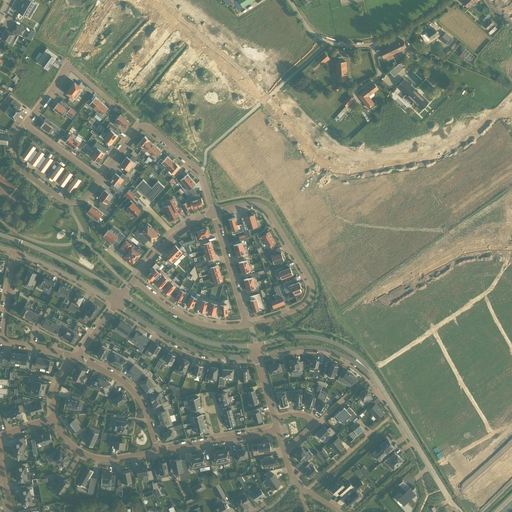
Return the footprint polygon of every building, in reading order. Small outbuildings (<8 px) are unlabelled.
[(27,17),(35,3),(30,0),(26,0),(19,12),(27,17)] [(233,1),(238,10),(254,0),(235,0),(233,1)] [(448,17),(444,22),(451,30),(455,26),(456,27),(460,24),(458,21),(462,17),(465,20),(469,17),(461,10),(459,12),(457,10),(452,16),(449,18),(448,17)] [(494,24),(490,20),(483,26),(487,30),(494,24)] [(3,35),(3,36),(1,39),(9,44),(12,39),(15,41),(19,34),(22,36),(25,30),(16,25),(13,31),(14,31),(12,33),(6,30),(4,33),(3,35)] [(431,40),(436,36),(438,35),(434,29),(427,34),(431,40)] [(483,29),(478,34),(482,38),(487,33),(483,29)] [(445,33),(440,39),(445,44),(451,38),(445,33)] [(292,43),(287,47),(291,53),(293,51),(296,55),(306,47),(301,41),(294,46),(292,43)] [(403,41),(388,48),(393,58),(408,51),(403,41)] [(33,45),(31,49),(34,50),(36,47),(37,48),(39,45),(34,42),(32,45),(33,45)] [(393,58),(388,48),(380,52),(383,58),(387,57),(388,60),(393,58)] [(58,57),(58,56),(46,49),(42,56),(46,50),(48,51),(39,66),(43,68),(44,67),(47,69),(47,70),(50,72),(53,65),(52,65),(57,56),(58,57)] [(329,58),(325,53),(316,61),(321,66),(329,58)] [(428,63),(436,66),(438,59),(431,56),(428,63)] [(346,62),(335,62),(336,74),(338,74),(339,81),(346,80),(345,72),(347,72),(346,62)] [(360,65),(355,65),(356,74),(361,73),(361,71),(371,70),(371,62),(359,63),(360,65)] [(31,82),(27,88),(29,89),(27,92),(31,94),(33,92),(36,95),(41,89),(38,87),(43,81),(29,71),(27,74),(35,80),(33,83),(31,82)] [(428,103),(404,80),(398,86),(422,110),(428,103)] [(70,87),(79,94),(85,86),(80,82),(78,85),(74,82),(72,84),(72,83),(69,86),(70,87)] [(20,83),(13,93),(25,102),(27,99),(25,98),(26,95),(21,92),(25,87),(20,83)] [(368,108),(370,107),(372,110),(376,106),(368,96),(378,89),(374,83),(358,95),(368,108)] [(73,103),(79,94),(70,87),(65,93),(69,96),(67,99),(73,103)] [(342,103),(346,106),(334,119),(336,121),(338,119),(339,120),(343,116),(342,115),(348,108),(353,102),(352,101),(353,99),(349,95),(342,103)] [(89,100),(85,104),(92,110),(94,108),(100,101),(95,97),(91,102),(89,100)] [(399,98),(394,102),(400,108),(405,104),(399,98)] [(20,106),(13,100),(9,105),(13,108),(8,114),(15,120),(22,111),(18,109),(20,106)] [(100,101),(94,108),(98,111),(104,104),(100,101)] [(67,109),(59,103),(57,106),(56,105),(52,110),(53,110),(54,109),(58,112),(57,113),(62,116),(61,117),(63,115),(64,113),(68,116),(70,112),(75,116),(77,113),(69,106),(67,109)] [(108,108),(104,104),(98,111),(95,114),(102,120),(106,115),(104,113),(108,108)] [(383,117),(395,108),(391,104),(380,113),(383,117)] [(120,124),(125,128),(129,122),(127,120),(127,119),(124,116),(123,117),(120,115),(116,120),(113,123),(118,127),(120,124)] [(0,119),(0,126),(12,130),(14,124),(0,119)] [(61,129),(50,121),(48,124),(45,121),(43,124),(40,127),(49,133),(52,129),(58,133),(61,129)] [(243,124),(241,126),(248,134),(250,131),(243,124)] [(108,129),(106,133),(115,140),(114,140),(115,141),(117,138),(117,137),(118,136),(114,132),(115,130),(111,127),(108,129)] [(0,143),(4,144),(5,141),(8,142),(8,137),(8,135),(5,135),(6,131),(0,129),(0,143)] [(234,129),(231,132),(237,144),(243,138),(242,138),(241,137),(240,138),(236,134),(237,133),(234,130),(234,129)] [(68,138),(65,142),(70,146),(77,136),(69,131),(66,136),(68,138)] [(114,140),(115,140),(106,133),(102,137),(111,144),(114,140)] [(77,136),(70,146),(74,149),(76,146),(80,149),(85,141),(83,139),(81,142),(75,138),(77,137),(77,136)] [(137,146),(141,150),(149,141),(145,136),(137,146)] [(41,147),(33,141),(31,143),(38,148),(39,149),(41,147)] [(145,153),(147,151),(153,144),(149,141),(141,150),(145,153)] [(22,156),(27,160),(36,148),(31,144),(22,156)] [(147,151),(151,154),(157,147),(153,144),(147,151)] [(92,151),(101,158),(105,154),(105,153),(95,147),(92,151)] [(157,147),(151,154),(149,156),(156,162),(160,158),(157,156),(161,151),(157,147)] [(30,163),(35,166),(44,154),(39,150),(30,163)] [(98,162),(101,158),(92,151),(89,156),(98,163),(99,162),(98,162)] [(161,163),(166,167),(172,160),(167,156),(163,161),(161,163)] [(44,172),(53,160),(48,157),(39,169),(44,172)] [(126,157),(124,161),(132,166),(135,162),(126,157)] [(175,163),(172,160),(166,167),(169,170),(175,163)] [(125,170),(127,172),(130,173),(134,168),(132,166),(124,161),(121,165),(126,168),(125,170)] [(169,170),(174,174),(176,172),(180,167),(175,163),(169,170)] [(64,168),(59,165),(50,177),(55,181),(64,168)] [(423,173),(424,179),(427,178),(427,179),(436,177),(433,167),(432,167),(432,166),(429,167),(429,168),(428,168),(428,170),(425,170),(426,172),(423,173)] [(0,180),(23,197),(27,191),(0,170),(0,180)] [(412,175),(411,176),(412,180),(413,180),(414,184),(421,182),(422,184),(425,184),(424,177),(421,177),(419,170),(411,172),(412,175)] [(59,183),(63,187),(72,174),(67,171),(59,183)] [(116,173),(113,177),(121,183),(124,179),(116,173)] [(181,173),(175,179),(182,187),(192,179),(188,174),(184,176),(181,173)] [(401,173),(396,174),(397,179),(398,178),(400,186),(407,185),(408,188),(412,187),(410,178),(406,179),(405,173),(402,174),(401,173)] [(72,193),(81,181),(76,177),(67,189),(72,193)] [(121,183),(113,177),(110,181),(115,185),(114,187),(119,190),(123,185),(121,183)] [(189,190),(196,184),(192,179),(184,185),(189,190)] [(242,179),(234,180),(236,192),(244,190),(242,179)] [(227,180),(218,183),(221,193),(222,195),(224,194),(230,192),(227,180)] [(143,183),(142,182),(137,187),(149,198),(150,197),(152,198),(161,189),(156,185),(151,189),(144,182),(143,183)] [(102,193),(110,199),(113,195),(106,189),(105,190),(102,193)] [(132,192),(129,189),(126,194),(132,200),(135,197),(134,196),(135,195),(134,194),(132,192)] [(110,199),(102,193),(99,198),(103,201),(100,206),(106,210),(109,207),(106,205),(110,199)] [(178,209),(179,209),(173,198),(167,201),(169,205),(164,207),(170,220),(178,216),(176,211),(176,210),(176,209),(178,208),(178,209)] [(190,201),(192,209),(203,205),(201,198),(190,201)] [(130,200),(126,205),(128,207),(126,209),(135,217),(141,211),(130,200)] [(87,213),(97,220),(102,214),(92,206),(87,213)] [(254,215),(249,216),(248,216),(248,217),(245,218),(246,220),(242,221),(247,237),(251,236),(249,229),(257,226),(254,215)] [(235,226),(233,218),(226,220),(229,231),(236,230),(237,233),(241,232),(239,224),(235,226)] [(141,240),(145,236),(151,243),(158,236),(156,234),(157,233),(151,227),(147,230),(145,229),(143,231),(140,228),(134,233),(141,240)] [(194,232),(197,242),(203,240),(202,237),(209,235),(209,234),(210,233),(208,229),(207,230),(207,228),(194,232)] [(103,236),(112,243),(116,238),(121,242),(125,236),(119,231),(116,236),(108,230),(103,236)] [(266,234),(264,231),(257,235),(261,242),(264,241),(268,248),(275,243),(268,232),(266,234)] [(138,258),(142,254),(136,250),(135,250),(130,246),(131,245),(126,241),(120,248),(125,253),(126,252),(127,253),(125,256),(128,258),(128,259),(130,260),(130,261),(130,260),(133,263),(137,258),(138,258)] [(202,244),(204,250),(213,247),(211,242),(202,244)] [(235,250),(244,248),(242,242),(233,245),(235,250)] [(173,246),(170,249),(179,258),(186,251),(182,246),(179,249),(175,245),(174,247),(173,246)] [(244,248),(235,250),(237,256),(245,254),(244,248)] [(179,258),(170,249),(165,254),(166,254),(165,255),(169,259),(166,261),(174,268),(176,265),(174,263),(179,258)] [(283,255),(282,256),(281,253),(278,254),(277,254),(277,253),(276,250),(262,254),(264,259),(271,257),(274,264),(275,265),(279,263),(278,262),(284,260),(284,259),(285,259),(283,255)] [(205,255),(203,255),(205,261),(216,258),(214,252),(205,255)] [(238,262),(240,268),(249,265),(247,259),(238,262)] [(396,265),(394,267),(397,272),(399,271),(400,272),(403,271),(404,272),(405,272),(408,271),(407,270),(408,269),(403,260),(396,264),(396,265)] [(159,272),(156,270),(160,266),(156,263),(149,271),(151,272),(148,276),(150,277),(150,278),(152,280),(159,272)] [(251,271),(249,265),(240,268),(242,273),(251,271)] [(273,269),(275,274),(279,272),(281,279),(289,276),(290,277),(295,274),(292,270),(291,270),(290,267),(287,269),(285,269),(283,266),(285,265),(285,266),(286,266),(285,265),(283,266),(273,269)] [(195,266),(189,273),(193,275),(191,278),(195,281),(198,277),(195,266)] [(33,271),(28,269),(27,273),(27,274),(27,275),(25,278),(24,282),(27,283),(26,284),(30,286),(29,289),(33,290),(37,281),(34,280),(36,274),(33,272),(33,271)] [(165,283),(168,286),(173,280),(170,278),(165,274),(164,276),(156,284),(161,288),(165,283)] [(244,279),(245,285),(254,282),(252,277),(244,279)] [(48,280),(49,279),(48,280),(44,278),(42,282),(40,282),(38,287),(43,289),(42,290),(43,290),(44,286),(47,287),(45,291),(46,291),(50,292),(49,293),(50,293),(52,288),(50,287),(53,281),(50,280),(50,281),(48,280)] [(293,279),(282,284),(284,288),(288,286),(290,291),(292,290),(293,291),(295,296),(301,294),(300,292),(301,292),(300,287),(301,287),(301,286),(302,286),(300,282),(299,282),(298,282),(295,283),(293,279)] [(179,286),(177,284),(175,286),(173,280),(168,286),(164,290),(169,295),(173,289),(175,291),(179,286)] [(256,288),(254,282),(245,285),(247,291),(256,288)] [(185,300),(188,294),(182,291),(184,287),(181,284),(179,286),(175,291),(178,293),(175,298),(178,299),(178,300),(181,302),(182,299),(185,300)] [(278,299),(275,300),(272,301),(271,301),(274,308),(278,306),(278,305),(280,304),(280,305),(284,303),(284,301),(282,297),(284,296),(282,292),(279,284),(273,287),(275,290),(274,290),(275,290),(276,294),(277,294),(279,297),(277,298),(278,299)] [(67,304),(71,298),(67,296),(71,290),(61,285),(57,292),(66,297),(63,302),(67,304)] [(72,302),(70,306),(81,312),(84,306),(80,304),(84,297),(82,296),(83,295),(78,293),(77,293),(74,298),(73,298),(72,300),(72,301),(72,302)] [(195,302),(198,303),(199,297),(200,294),(197,293),(194,297),(191,295),(186,305),(189,306),(190,306),(192,307),(195,302)] [(250,301),(253,311),(253,312),(259,310),(263,308),(259,293),(250,296),(251,300),(250,301)] [(199,297),(198,303),(200,304),(199,310),(205,312),(207,306),(209,299),(203,298),(199,297)] [(209,299),(207,306),(210,306),(208,313),(214,315),(215,312),(217,305),(218,302),(212,300),(209,299)] [(224,305),(217,305),(215,312),(220,312),(221,315),(225,315),(225,314),(227,314),(227,309),(231,308),(228,299),(224,300),(224,305)] [(83,312),(78,319),(84,323),(85,320),(86,320),(88,316),(89,316),(93,318),(95,315),(96,315),(98,312),(97,312),(99,308),(97,308),(98,307),(93,304),(89,311),(86,309),(84,313),(83,312)] [(25,317),(29,310),(30,308),(25,305),(24,308),(23,307),(22,310),(22,311),(20,315),(25,317)] [(29,310),(25,317),(30,320),(34,312),(29,310)] [(39,314),(34,312),(30,320),(35,322),(38,316),(39,315),(39,314)] [(51,320),(47,317),(46,317),(45,320),(42,326),(47,328),(51,321),(51,320)] [(56,333),(59,327),(60,326),(62,321),(57,319),(55,323),(51,331),(56,333)] [(47,328),(51,331),(55,323),(51,321),(47,328)] [(128,340),(133,332),(130,330),(132,328),(121,321),(119,323),(119,322),(116,327),(117,328),(127,334),(125,338),(128,340)] [(68,327),(66,331),(63,337),(68,340),(73,330),(68,328),(68,327)] [(75,338),(76,339),(78,336),(77,335),(78,333),(73,330),(68,340),(73,342),(75,338)] [(136,333),(132,339),(137,342),(136,345),(140,348),(138,350),(141,352),(146,345),(144,343),(147,338),(142,335),(142,336),(136,333)] [(152,353),(156,355),(161,347),(155,343),(154,345),(151,343),(152,343),(151,342),(144,354),(149,357),(152,353)] [(98,356),(98,357),(101,358),(102,358),(104,359),(106,354),(109,356),(112,350),(103,345),(97,355),(98,356)] [(116,365),(122,355),(113,350),(110,356),(113,358),(110,362),(112,363),(112,364),(115,366),(116,365)] [(171,353),(169,352),(165,358),(165,359),(164,361),(171,365),(175,358),(174,358),(175,355),(171,353)] [(122,355),(116,365),(122,368),(126,362),(129,364),(133,358),(129,355),(127,358),(122,355)] [(137,361),(133,358),(129,364),(132,366),(127,372),(132,375),(140,366),(136,362),(137,361)] [(187,360),(183,358),(183,359),(182,359),(180,364),(179,365),(177,364),(174,372),(179,374),(180,371),(184,373),(185,372),(186,372),(187,368),(186,368),(189,362),(187,361),(187,360)] [(314,374),(313,377),(318,379),(322,363),(318,362),(319,361),(311,359),(311,361),(307,360),(307,359),(307,366),(307,365),(309,366),(309,369),(310,370),(314,371),(314,374)] [(48,360),(45,368),(51,370),(52,365),(53,366),(54,362),(53,362),(53,361),(48,360)] [(302,370),(303,370),(303,362),(299,363),(298,363),(298,361),(294,361),(294,360),(293,360),(288,361),(289,367),(291,366),(292,372),(296,371),(296,375),(302,374),(302,370)] [(196,376),(197,375),(200,376),(203,366),(202,365),(197,363),(197,364),(195,364),(194,369),(191,368),(189,374),(196,376)] [(268,366),(270,370),(271,373),(275,372),(275,374),(279,372),(280,375),(286,373),(284,363),(280,365),(279,363),(276,364),(273,365),(268,366)] [(331,363),(328,370),(327,370),(327,369),(328,369),(323,368),(322,376),(321,376),(326,377),(326,374),(327,374),(326,374),(334,377),(335,373),(336,374),(337,370),(338,366),(337,365),(337,364),(333,363),(332,364),(331,363)] [(144,369),(140,366),(132,375),(132,376),(132,377),(135,379),(135,378),(136,379),(141,373),(143,376),(148,371),(145,368),(144,369)] [(86,371),(78,367),(72,378),(80,382),(81,381),(84,383),(88,377),(84,375),(86,371)] [(208,382),(209,379),(217,380),(218,374),(217,374),(218,368),(217,368),(215,367),(215,368),(211,367),(209,374),(206,374),(204,382),(208,382)] [(225,377),(233,378),(233,374),(234,374),(234,370),(230,369),(227,369),(223,369),(223,377),(220,376),(218,385),(224,386),(225,377)] [(248,369),(242,369),(242,371),(240,372),(240,373),(237,373),(238,384),(244,382),(244,381),(247,381),(247,380),(251,379),(248,369)] [(356,378),(355,377),(356,377),(353,374),(352,375),(351,374),(351,373),(348,371),(347,371),(346,372),(343,370),(338,380),(350,387),(357,380),(356,378)] [(148,371),(143,376),(146,378),(140,383),(141,385),(140,385),(142,387),(143,386),(144,388),(153,380),(150,376),(152,375),(148,371)] [(36,382),(35,387),(45,389),(46,384),(40,382),(41,379),(34,377),(34,381),(36,382)] [(96,387),(99,389),(104,380),(100,377),(99,378),(98,377),(96,380),(95,382),(92,381),(89,387),(94,390),(96,387)] [(109,382),(104,380),(99,389),(105,392),(104,395),(107,396),(110,391),(108,389),(109,387),(110,384),(109,383),(109,382)] [(153,380),(144,388),(147,392),(153,387),(155,390),(161,387),(158,383),(157,384),(153,380)] [(171,384),(171,387),(174,388),(173,392),(178,394),(181,387),(171,384)] [(44,395),(45,389),(35,387),(32,386),(30,395),(37,396),(37,393),(44,395)] [(163,391),(161,387),(155,390),(157,394),(150,397),(153,402),(162,398),(160,393),(163,391)] [(219,400),(230,397),(229,397),(227,392),(229,391),(228,388),(222,390),(222,393),(217,394),(219,400)] [(241,390),(240,390),(242,394),(247,393),(249,400),(250,399),(251,405),(258,403),(254,390),(248,392),(247,388),(241,390)] [(358,396),(361,398),(360,399),(365,404),(370,400),(368,397),(371,394),(370,393),(371,393),(367,389),(366,390),(365,389),(364,391),(363,390),(360,393),(361,393),(358,396)] [(286,398),(290,397),(290,390),(282,392),(282,395),(278,396),(279,400),(280,400),(281,406),(282,406),(282,407),(287,406),(287,405),(288,405),(286,398)] [(290,390),(290,397),(295,397),(295,404),(295,405),(300,405),(301,405),(302,394),(298,394),(298,391),(290,390)] [(118,405),(119,406),(124,402),(123,402),(127,399),(126,398),(127,397),(125,394),(124,395),(123,393),(118,396),(117,394),(118,392),(114,391),(110,399),(113,404),(116,403),(117,405),(118,405)] [(315,397),(312,396),(312,393),(305,391),(304,397),(308,399),(306,405),(307,406),(306,406),(311,408),(311,407),(312,407),(315,397)] [(328,404),(324,402),(325,399),(319,395),(316,401),(320,403),(316,409),(317,410),(321,413),(321,412),(322,413),(325,407),(326,408),(328,404)] [(74,400),(66,398),(64,408),(78,410),(80,397),(75,396),(74,400)] [(231,402),(230,397),(219,400),(220,405),(231,402)] [(164,402),(162,398),(153,402),(155,407),(162,404),(163,407),(169,405),(168,400),(164,402)] [(28,400),(24,402),(27,410),(30,409),(32,415),(37,413),(40,412),(44,411),(42,407),(43,406),(42,404),(41,404),(41,403),(30,407),(28,400)] [(437,403),(434,405),(439,414),(442,412),(437,403)] [(19,409),(13,411),(16,421),(21,419),(23,418),(21,415),(22,414),(21,412),(24,411),(22,404),(18,406),(19,409)] [(375,404),(373,406),(371,404),(367,408),(374,415),(375,414),(377,418),(383,413),(375,404)] [(158,420),(170,416),(168,410),(171,409),(169,405),(163,407),(164,410),(157,413),(157,415),(156,415),(158,420)] [(337,421),(339,420),(342,423),(345,421),(348,418),(350,421),(356,415),(349,407),(346,410),(344,408),(342,409),(343,410),(341,412),(340,411),(334,417),(337,421)] [(263,420),(262,414),(260,415),(258,408),(243,412),(244,416),(253,413),(256,422),(263,420)] [(13,411),(6,413),(5,411),(2,412),(4,418),(7,417),(8,419),(9,423),(11,422),(11,423),(16,421),(13,411)] [(128,428),(127,428),(127,426),(128,426),(128,422),(123,421),(124,415),(114,414),(114,416),(111,415),(110,419),(111,420),(111,424),(118,425),(117,432),(126,433),(127,429),(128,429),(128,428)] [(68,423),(66,425),(72,433),(80,427),(74,419),(76,418),(77,418),(76,416),(68,417),(68,423)] [(170,416),(158,420),(159,424),(160,424),(161,426),(166,424),(167,427),(173,425),(172,422),(170,416)] [(357,427),(350,433),(354,439),(362,432),(362,431),(364,429),(363,428),(366,426),(359,418),(354,423),(357,427)] [(92,430),(93,427),(89,426),(85,435),(88,437),(85,444),(93,447),(98,433),(92,430)] [(174,430),(173,426),(167,428),(168,432),(163,433),(164,435),(163,435),(164,439),(165,439),(165,440),(176,436),(174,430)] [(324,426),(316,433),(322,440),(328,434),(331,437),(335,433),(330,427),(327,430),(324,426)] [(48,444),(48,441),(52,440),(50,434),(46,435),(45,433),(39,435),(40,438),(39,438),(41,444),(42,446),(48,444)] [(122,437),(114,436),(112,447),(124,449),(125,442),(121,441),(122,437)] [(24,450),(26,450),(25,437),(19,439),(19,443),(16,443),(13,444),(13,446),(12,446),(13,451),(14,451),(23,450),(24,450)] [(330,444),(338,453),(344,448),(339,443),(342,441),(338,437),(336,439),(330,444)] [(375,450),(371,453),(379,462),(383,459),(382,458),(386,454),(387,455),(395,448),(387,439),(383,443),(383,442),(381,443),(382,444),(380,445),(383,449),(378,454),(375,450)] [(440,445),(433,449),(435,452),(434,452),(436,455),(437,455),(439,458),(445,454),(442,449),(445,447),(442,441),(438,443),(440,445)] [(258,450),(252,451),(253,456),(264,454),(263,451),(271,449),(270,442),(257,445),(258,450)] [(221,450),(223,460),(229,459),(230,462),(233,461),(232,455),(229,455),(229,453),(228,453),(228,449),(226,450),(226,449),(221,450)] [(303,460),(305,462),(313,455),(309,450),(306,452),(304,449),(300,453),(298,451),(295,453),(298,456),(297,457),(301,462),(303,460)] [(24,457),(24,450),(23,450),(14,451),(14,458),(18,457),(18,458),(20,458),(21,460),(27,460),(27,456),(24,457)] [(223,460),(221,450),(215,451),(216,452),(214,452),(214,455),(215,458),(212,459),(213,465),(216,464),(216,462),(223,460)] [(236,451),(238,461),(248,459),(247,453),(246,454),(246,452),(243,452),(243,450),(236,451)] [(59,462),(63,466),(65,465),(66,465),(68,462),(68,461),(69,460),(66,457),(67,456),(64,454),(64,455),(61,452),(57,457),(56,455),(54,451),(46,457),(48,460),(52,457),(55,459),(53,461),(57,464),(59,462)] [(395,452),(383,463),(387,467),(391,471),(399,464),(402,461),(399,457),(395,452)] [(197,454),(199,465),(206,464),(206,466),(209,465),(208,459),(205,460),(205,457),(204,454),(202,454),(202,453),(197,454)] [(192,466),(199,465),(197,454),(192,455),(192,456),(190,456),(191,459),(190,459),(191,462),(188,463),(189,469),(193,468),(192,466)] [(265,463),(265,468),(276,466),(276,465),(275,466),(274,459),(271,459),(271,456),(272,455),(263,457),(264,458),(260,459),(261,464),(265,463)] [(188,478),(185,464),(182,465),(181,460),(179,460),(178,459),(172,460),(174,473),(180,472),(180,476),(187,475),(187,478),(188,478)] [(158,463),(159,468),(154,469),(157,480),(162,479),(161,474),(168,472),(166,462),(158,463)] [(313,466),(312,466),(309,463),(305,467),(308,470),(305,473),(309,478),(312,476),(313,477),(315,475),(314,474),(318,471),(313,466)] [(153,479),(153,477),(152,474),(152,473),(151,470),(147,471),(146,465),(136,467),(138,479),(144,478),(144,477),(148,476),(149,480),(152,479),(153,479)] [(356,472),(361,479),(370,471),(364,465),(356,472)] [(15,469),(16,475),(26,473),(25,466),(22,466),(19,467),(15,468),(16,469),(15,469)] [(89,477),(92,471),(87,468),(77,486),(80,480),(85,483),(82,487),(83,487),(84,485),(89,488),(88,493),(93,493),(96,478),(91,477),(91,478),(89,477)] [(122,479),(118,479),(118,486),(122,486),(122,484),(124,483),(124,484),(132,482),(130,471),(122,473),(123,480),(122,480),(122,479)] [(112,473),(112,474),(102,473),(103,472),(102,472),(101,486),(102,485),(108,486),(108,487),(108,486),(114,486),(114,487),(115,475),(112,475),(112,473)] [(29,473),(26,473),(16,475),(17,480),(18,482),(21,481),(24,481),(24,484),(30,483),(29,473)] [(266,479),(266,480),(270,485),(269,486),(271,489),(272,489),(273,489),(273,490),(274,490),(273,489),(280,484),(281,485),(281,484),(274,474),(274,475),(267,480),(266,479)] [(54,480),(49,487),(55,491),(56,490),(63,494),(69,484),(68,483),(68,482),(65,479),(64,480),(63,480),(62,482),(59,480),(57,483),(54,480)] [(349,482),(344,486),(339,480),(335,483),(336,484),(330,489),(337,496),(339,493),(342,496),(353,486),(349,482)] [(364,485),(361,481),(355,486),(358,489),(364,485)] [(226,496),(218,483),(213,486),(220,499),(226,496)] [(411,511),(413,508),(407,502),(411,498),(415,503),(418,497),(415,488),(415,487),(412,490),(410,488),(411,488),(411,487),(410,488),(408,485),(403,489),(405,492),(402,496),(399,493),(394,497),(397,500),(398,499),(403,505),(401,507),(406,511),(411,511)] [(260,488),(251,494),(252,494),(256,501),(256,502),(265,496),(265,495),(265,496),(260,488)] [(31,496),(29,489),(26,490),(23,490),(23,491),(20,491),(20,493),(19,493),(20,498),(31,496)] [(357,493),(355,491),(344,501),(351,507),(354,504),(355,504),(357,502),(361,498),(360,498),(357,495),(358,494),(357,493)] [(242,498),(236,502),(235,501),(232,503),(235,507),(237,505),(242,511),(249,507),(247,504),(250,501),(246,496),(247,496),(244,492),(240,495),(242,498)] [(32,503),(31,496),(20,498),(22,503),(23,505),(26,504),(26,505),(29,504),(32,503)] [(284,498),(288,507),(300,503),(299,500),(290,504),(287,497),(284,498)] [(372,507),(377,511),(383,507),(378,502),(372,507)]
